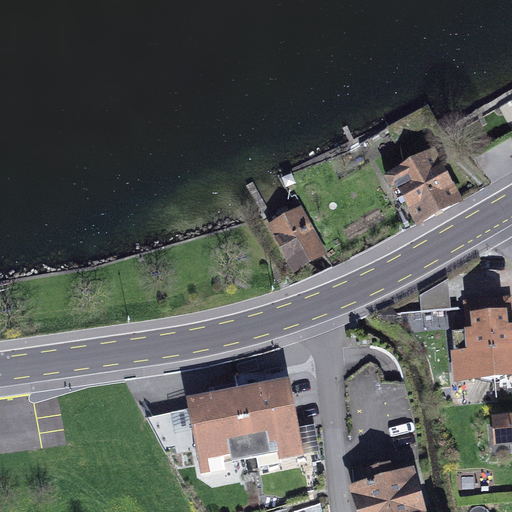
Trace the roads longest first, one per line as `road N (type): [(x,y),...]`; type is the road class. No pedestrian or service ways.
road 1 (primary): [(0,369),(233,333),(317,308)]
road 2 (residential): [(344,511),(317,308)]
road 3 (primary): [(317,308),(498,213)]
